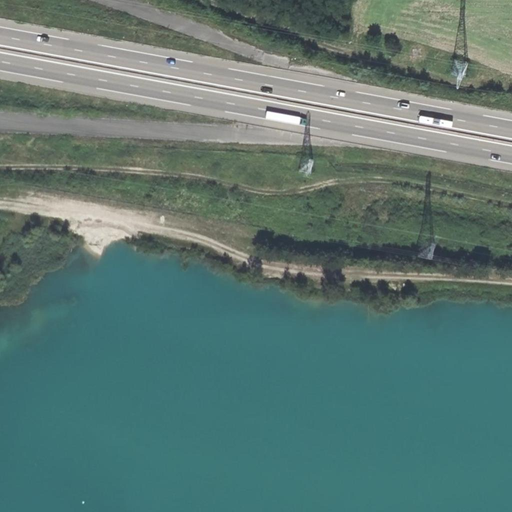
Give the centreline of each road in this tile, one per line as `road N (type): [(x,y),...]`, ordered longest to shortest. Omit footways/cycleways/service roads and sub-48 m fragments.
road 1 (trunk): [(511,130),(0,37)]
road 2 (trunk): [(0,62),(511,154)]
road 3 (track): [(0,167),(126,170),(272,192),(353,177),(390,179),(511,205)]
road 4 (track): [(207,0),(335,49),(457,83),(511,89)]
